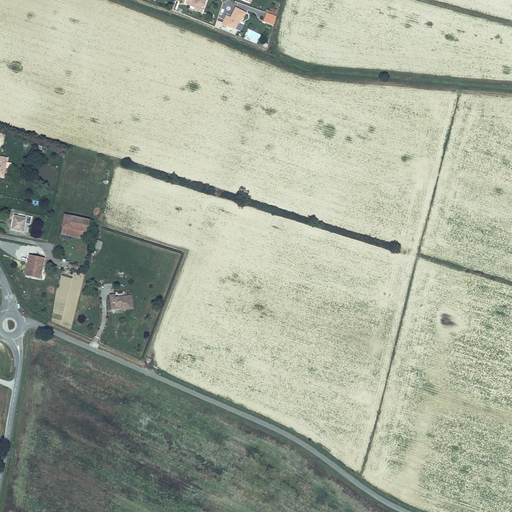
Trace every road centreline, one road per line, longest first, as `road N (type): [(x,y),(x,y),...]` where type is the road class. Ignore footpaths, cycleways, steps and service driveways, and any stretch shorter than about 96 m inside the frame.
road 1 (unclassified): [(21,323),(296,435),(370,492),(414,511)]
road 2 (tertiary): [(14,336),(19,366),(0,468)]
